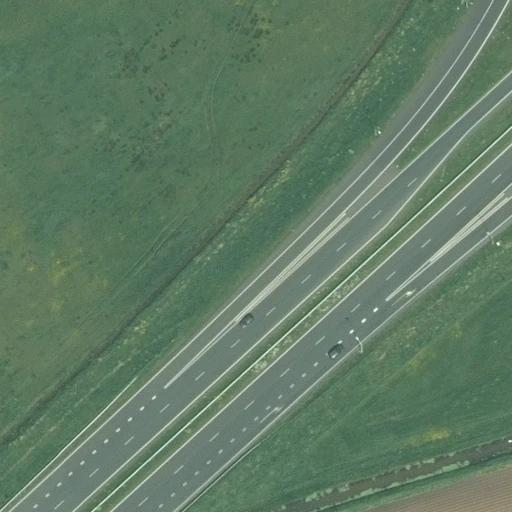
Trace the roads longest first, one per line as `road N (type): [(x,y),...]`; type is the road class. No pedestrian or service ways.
road 1 (motorway): [(500,0),(440,95),(172,401)]
road 2 (trunk): [(511,83),(172,401)]
road 3 (trunk): [(133,511),(375,291)]
road 4 (trunk): [(375,291),(511,164)]
road 5 (trunk): [(172,401),(52,511)]
road 6 (motorway): [(375,291),(511,207)]
